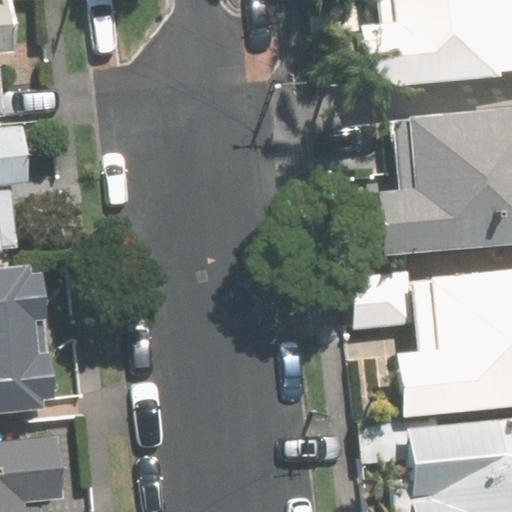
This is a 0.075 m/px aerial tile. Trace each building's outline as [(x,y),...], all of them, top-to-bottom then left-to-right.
[(0,0),(0,51),(13,50),(8,0),(0,0)] [(360,22),(366,83),(511,70),(511,0),(391,0),(394,19),(360,22)] [(379,186),(384,250),(511,238),(511,103),(406,113),(412,183),(379,186)] [(0,181),(25,178),(20,124),(0,125),(0,237),(1,237),(0,226),(0,181)] [(30,262),(0,265),(0,414),(45,410),(43,395),(51,394),(47,348),(39,349),(35,314),(42,313),(38,270),(31,271),(30,262)] [(405,413),(511,403),(511,265),(411,275),(415,323),(417,348),(400,349),(405,413)] [(347,329),(415,323),(411,275),(410,268),(342,274),(347,329)] [(511,511),(511,414),(408,424),(416,511),(511,511)] [(0,511),(28,511),(26,494),(65,490),(59,428),(0,433),(0,511)]
